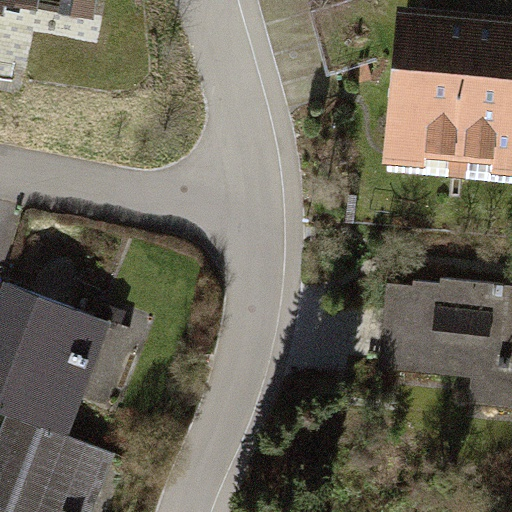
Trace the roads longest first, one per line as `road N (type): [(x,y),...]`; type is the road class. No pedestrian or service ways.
road 1 (residential): [(194,511),(227,413),(254,290),(252,208)]
road 2 (residential): [(252,208),(101,192),(0,171)]
road 3 (residential): [(252,208),(240,112),(208,0)]
